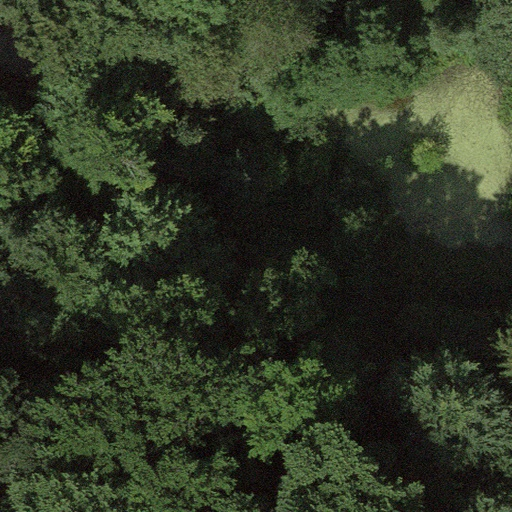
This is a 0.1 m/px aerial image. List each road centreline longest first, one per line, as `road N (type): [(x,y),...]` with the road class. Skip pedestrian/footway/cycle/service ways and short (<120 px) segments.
road 1 (track): [(511,379),(415,382),(302,340),(31,63)]
road 2 (track): [(31,63),(161,0)]
